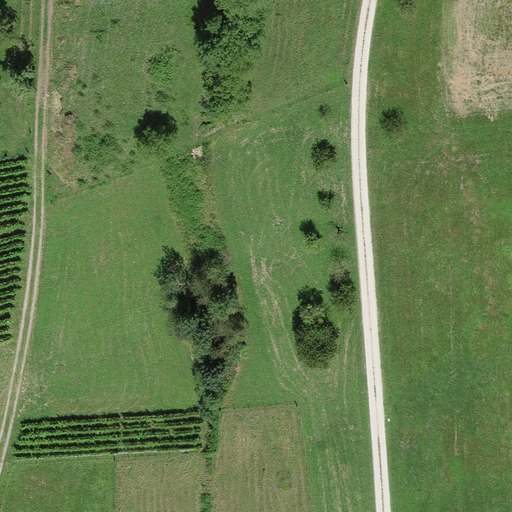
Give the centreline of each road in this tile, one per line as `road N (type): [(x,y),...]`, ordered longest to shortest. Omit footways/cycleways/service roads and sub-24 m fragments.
road 1 (track): [(368,0),(356,85),(377,511)]
road 2 (track): [(0,443),(31,286),(46,0)]
